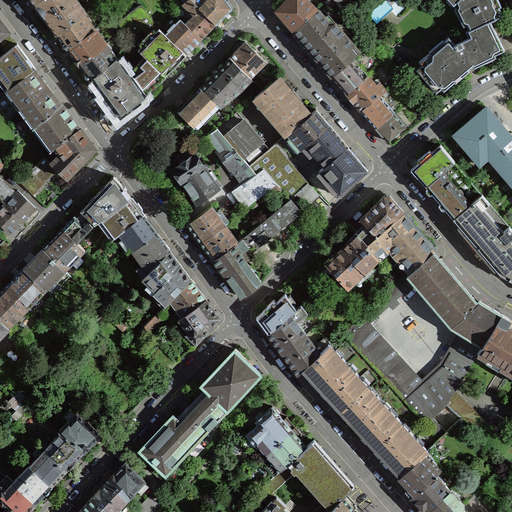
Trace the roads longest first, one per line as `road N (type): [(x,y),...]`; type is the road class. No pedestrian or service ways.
road 1 (residential): [(56,511),(237,320)]
road 2 (residential): [(237,320),(402,511)]
road 3 (residential): [(237,320),(390,170)]
road 4 (residential): [(253,10),(390,170)]
road 5 (residential): [(115,151),(237,320)]
road 6 (residential): [(253,10),(115,151)]
road 7 (residential): [(4,0),(115,151)]
road 8 (residential): [(390,170),(489,285),(511,300)]
road 9 (residential): [(115,151),(0,270)]
road 10 (residential): [(390,170),(511,77)]
